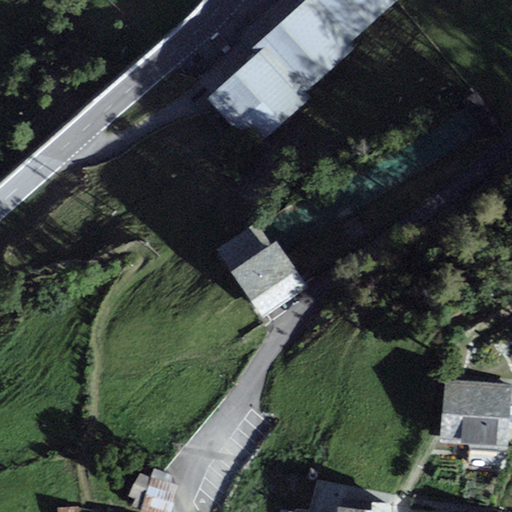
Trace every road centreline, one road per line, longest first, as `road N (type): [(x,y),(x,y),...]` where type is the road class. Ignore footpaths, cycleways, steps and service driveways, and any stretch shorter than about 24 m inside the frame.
road 1 (residential): [(511,148),(278,342),(202,455),(190,509)]
road 2 (tertiary): [(234,0),(0,212)]
